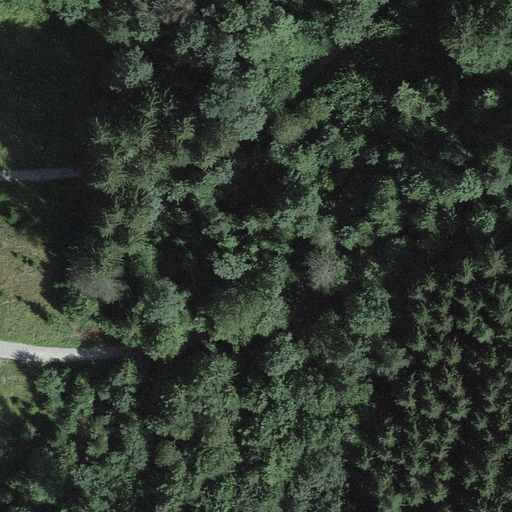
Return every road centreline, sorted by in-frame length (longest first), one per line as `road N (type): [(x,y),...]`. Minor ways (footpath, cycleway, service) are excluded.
road 1 (track): [(0,352),(95,355),(223,334),(400,258),(511,222)]
road 2 (track): [(388,0),(282,101),(221,142),(143,166),(0,172)]
